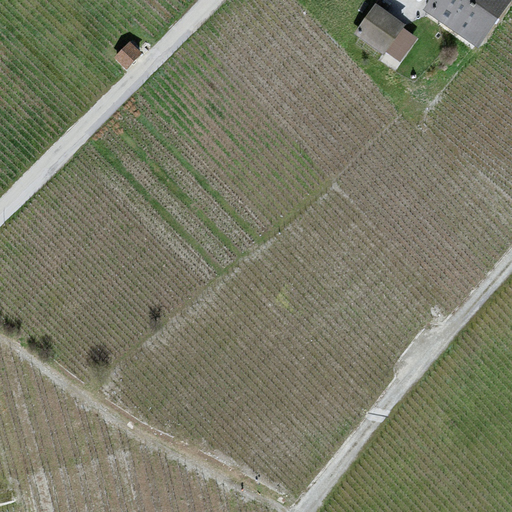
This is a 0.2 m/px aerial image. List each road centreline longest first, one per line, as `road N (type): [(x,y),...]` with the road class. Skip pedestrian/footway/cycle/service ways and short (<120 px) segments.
road 1 (unclassified): [(300,511),(511,258)]
road 2 (unclassified): [(206,0),(0,215)]
